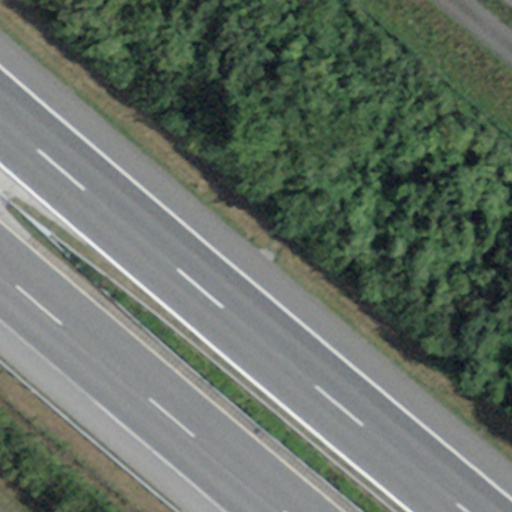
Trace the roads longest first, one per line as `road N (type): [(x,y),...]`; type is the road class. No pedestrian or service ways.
road 1 (motorway): [(482,511),(0,103)]
road 2 (motorway): [(0,251),(301,511)]
